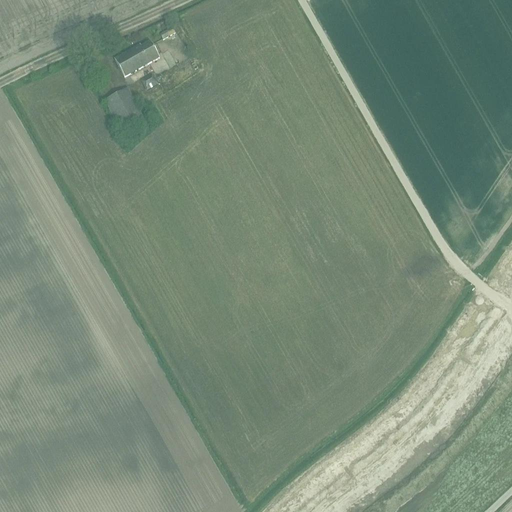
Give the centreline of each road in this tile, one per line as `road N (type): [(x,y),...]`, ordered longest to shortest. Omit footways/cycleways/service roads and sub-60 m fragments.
road 1 (unclassified): [(301,0),(435,236),(511,309)]
road 2 (unclassified): [(0,88),(189,0)]
